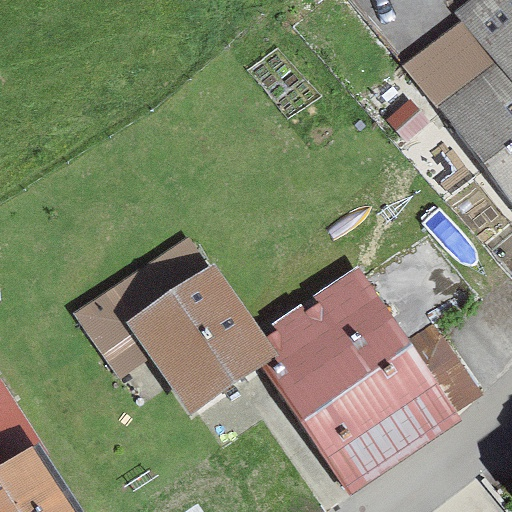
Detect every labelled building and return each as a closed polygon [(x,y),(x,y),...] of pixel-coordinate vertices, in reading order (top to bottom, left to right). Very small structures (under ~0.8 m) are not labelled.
[(511,214),(511,0),(500,0),(404,74),(511,214)] [(84,302),(86,305),(61,319),(103,390),(130,374),(159,422),(249,366),(174,246),(84,302)] [(324,503),(439,428),(341,278),(238,345),(253,368),(240,375),(324,503)] [(0,460),(25,446),(0,402),(0,460)] [(0,461),(0,511),(43,511),(9,456),(0,461)]
